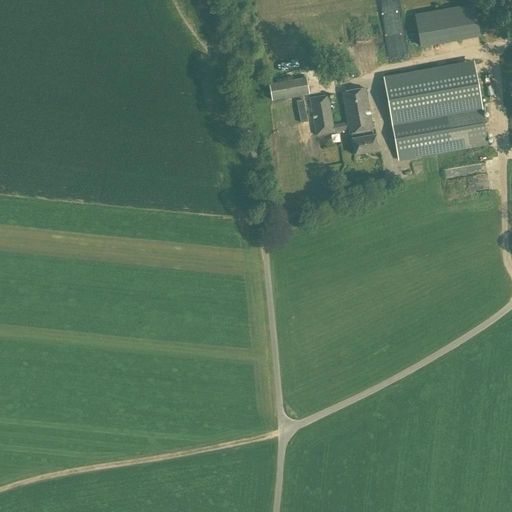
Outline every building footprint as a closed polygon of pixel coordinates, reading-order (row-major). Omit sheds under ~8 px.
[(419,47),(480,38),(474,4),(414,14),(419,47)] [(400,159),(488,145),(473,65),(385,79),(400,159)] [(272,102),(309,95),(306,78),(269,85),(272,102)] [(373,130),(366,89),(341,93),(347,123),(333,125),(328,96),(309,99),(316,136),(348,130),(349,135),(351,134),(355,155),(378,151),(375,135),(374,130),(373,130)] [(487,175),(484,163),(445,170),(447,182),(487,175)]
